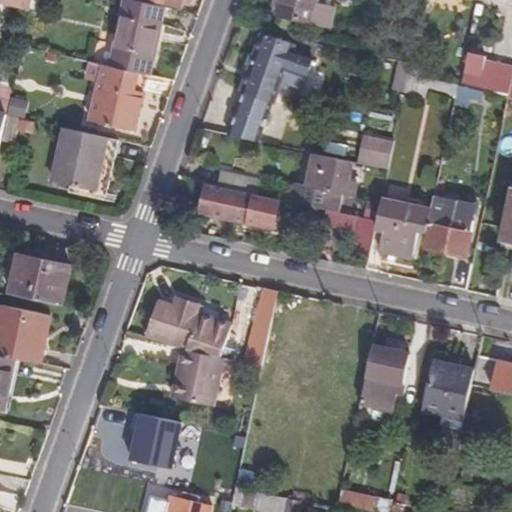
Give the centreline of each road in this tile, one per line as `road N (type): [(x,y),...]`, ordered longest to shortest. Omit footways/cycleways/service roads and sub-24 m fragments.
road 1 (residential): [(511,321),(138,241)]
road 2 (residential): [(41,511),(138,241)]
road 3 (residential): [(138,241),(223,0)]
road 4 (residential): [(138,241),(0,211)]
